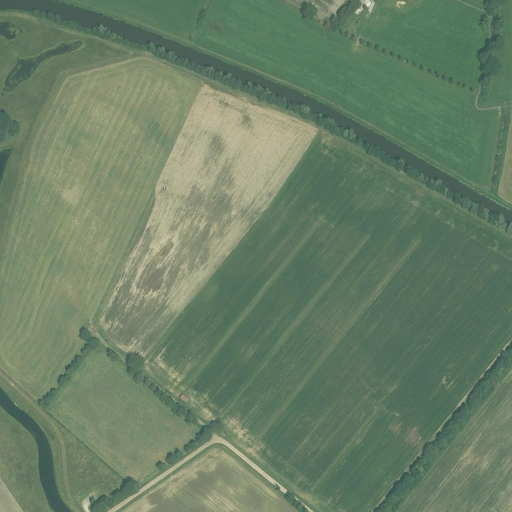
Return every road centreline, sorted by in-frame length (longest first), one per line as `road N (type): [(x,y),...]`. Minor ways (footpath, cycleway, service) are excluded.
road 1 (track): [(90,324),(217,437)]
road 2 (track): [(0,372),(59,436),(65,490),(80,511)]
road 3 (track): [(112,511),(217,437)]
road 4 (track): [(217,437),(311,511)]
